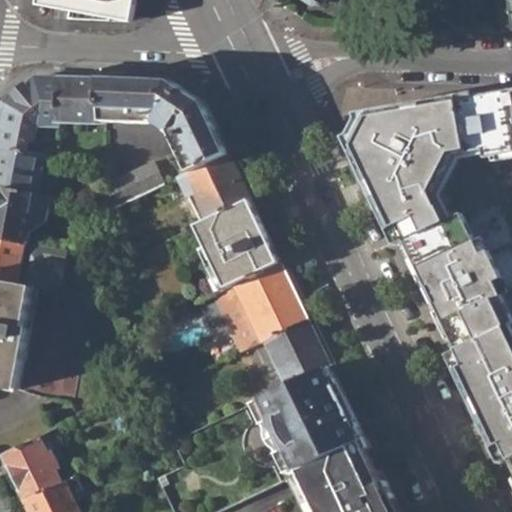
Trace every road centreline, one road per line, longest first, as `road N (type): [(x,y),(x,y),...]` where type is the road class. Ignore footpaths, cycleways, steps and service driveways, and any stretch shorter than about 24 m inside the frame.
road 1 (secondary): [(262,89),(464,511)]
road 2 (residential): [(262,89),(341,58),(511,58)]
road 3 (residential): [(0,45),(212,52),(241,43)]
